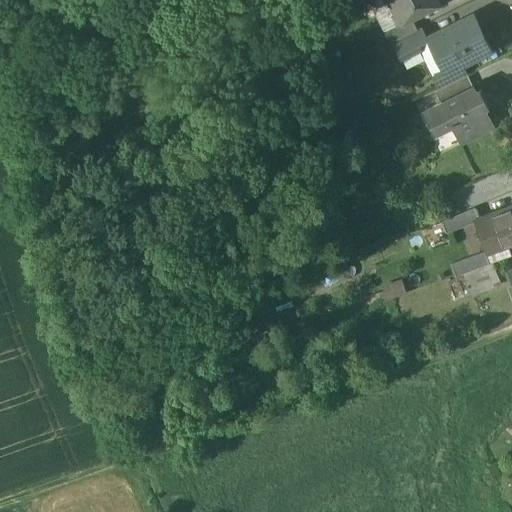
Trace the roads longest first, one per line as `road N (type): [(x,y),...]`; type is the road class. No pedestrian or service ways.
road 1 (track): [(511,332),(0,503)]
road 2 (track): [(0,10),(129,457)]
